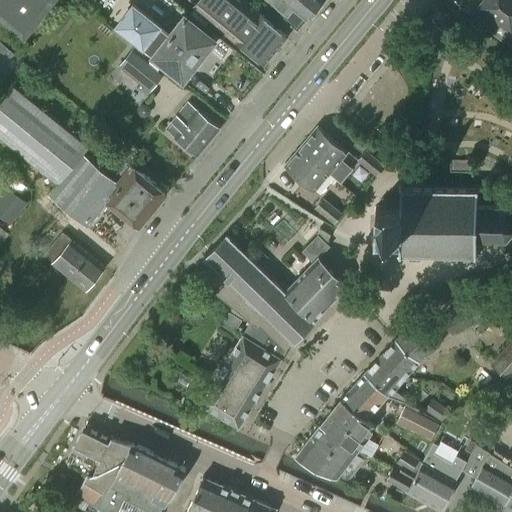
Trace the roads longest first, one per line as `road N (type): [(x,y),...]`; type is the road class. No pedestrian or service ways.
road 1 (residential): [(347,0),(131,265),(143,286)]
road 2 (primary): [(143,286),(298,98)]
road 3 (tertiary): [(262,479),(63,390)]
road 4 (residential): [(262,479),(303,382),(326,355),(379,326)]
road 5 (residential): [(298,98),(318,107),(340,90),(414,0)]
road 6 (primary): [(63,390),(143,286)]
road 7 (primary): [(298,98),(380,0)]
